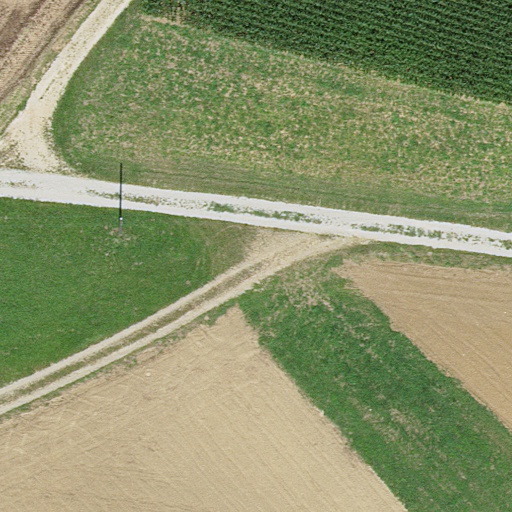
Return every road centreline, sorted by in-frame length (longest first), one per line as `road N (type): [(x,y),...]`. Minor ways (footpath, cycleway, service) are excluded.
road 1 (track): [(511,248),(0,179)]
road 2 (track): [(0,391),(88,356),(200,293),(286,215)]
road 3 (track): [(111,0),(42,75),(24,182)]
